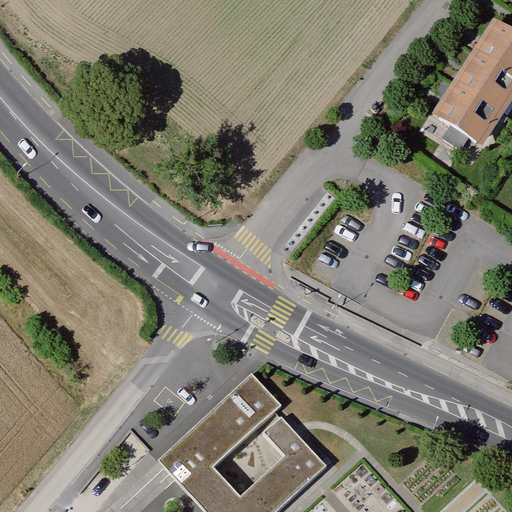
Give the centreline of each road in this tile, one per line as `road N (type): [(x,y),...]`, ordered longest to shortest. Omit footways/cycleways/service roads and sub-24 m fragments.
road 1 (residential): [(214,291),(449,0)]
road 2 (secondary): [(511,436),(214,291)]
road 3 (secondary): [(214,291),(56,164),(0,99)]
road 4 (residential): [(40,511),(214,291)]
